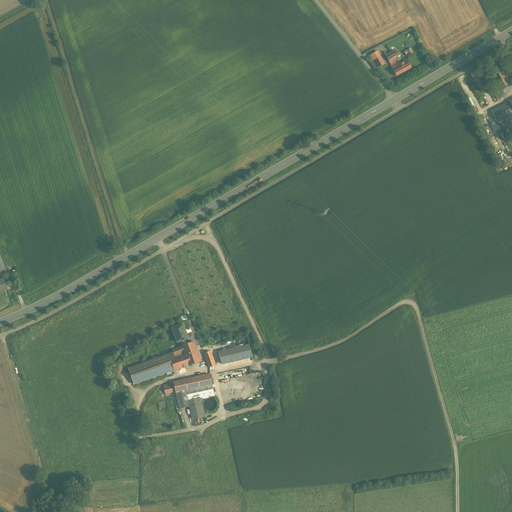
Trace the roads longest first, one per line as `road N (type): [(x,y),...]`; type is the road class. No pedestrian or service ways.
road 1 (primary): [(393,100),(0,322)]
road 2 (track): [(456,511),(455,452),(414,306),(396,305),(322,347),(245,367)]
road 3 (track): [(0,336),(43,479),(82,502)]
road 4 (track): [(164,252),(190,237),(216,243),(271,360)]
road 5 (primary): [(511,30),(393,100)]
road 6 (unclassified): [(393,100),(316,0)]
